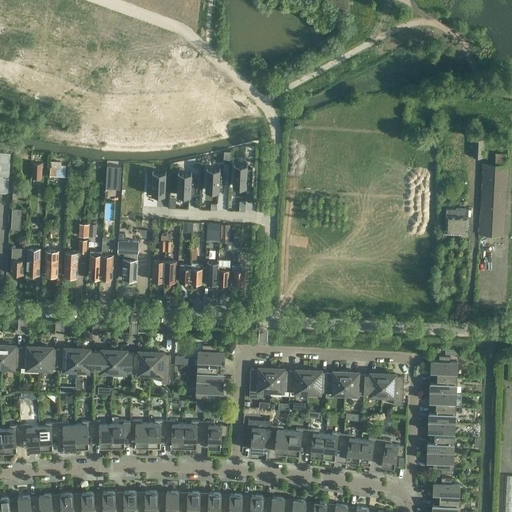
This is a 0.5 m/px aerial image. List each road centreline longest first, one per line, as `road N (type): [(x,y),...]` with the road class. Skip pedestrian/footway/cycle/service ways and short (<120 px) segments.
road 1 (residential): [(262,351),(412,361),(406,498)]
road 2 (residential): [(0,307),(265,320)]
road 3 (residential): [(265,320),(511,331)]
road 4 (residential): [(234,470),(0,474)]
road 5 (residential): [(406,498),(379,486),(234,470)]
road 6 (residential): [(234,470),(240,356),(262,351)]
road 7 (residential): [(141,212),(271,218)]
